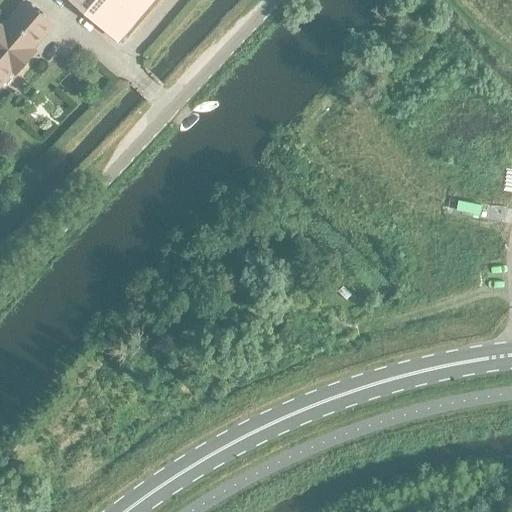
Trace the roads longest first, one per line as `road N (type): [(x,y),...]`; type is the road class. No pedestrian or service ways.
road 1 (secondary): [(511,351),(326,401),(239,441),(126,511)]
road 2 (unclassified): [(0,293),(272,0)]
